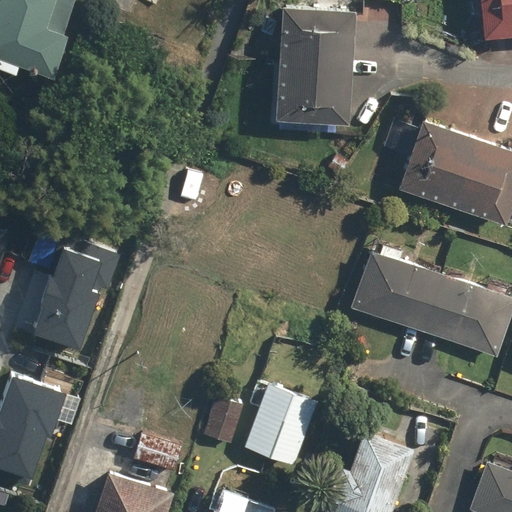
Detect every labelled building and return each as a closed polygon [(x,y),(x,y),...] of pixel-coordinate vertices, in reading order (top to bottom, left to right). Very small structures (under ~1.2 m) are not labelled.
[(56,73),(72,32),(66,30),(77,0),(0,0),(0,67),(15,73),(20,59),(56,73)] [(322,3),(322,1),(301,0),(280,0),(279,14),(274,113),(281,114),(280,127),(335,130),(336,117),(348,118),(355,3),(331,1),(331,4),(322,3)] [(511,0),(479,0),(482,31),(511,29),(511,0)] [(386,144),(409,152),(398,184),(505,219),(511,198),(511,143),(422,113),(419,121),(396,113),(386,144)] [(0,221),(0,249),(9,224),(6,223),(0,221)] [(381,239),(378,248),(371,246),(352,304),(494,352),(511,299),(511,293),(400,255),(403,246),(381,239)] [(91,285),(100,254),(59,242),(33,329),(81,344),(98,287),(91,285)] [(0,464),(35,475),(49,430),(55,432),(69,387),(14,370),(3,404),(0,403),(0,464)] [(250,401),(260,405),(247,444),(296,459),(317,394),(268,378),(267,379),(258,377),(250,401)] [(233,441),(245,402),(214,393),(202,431),(233,441)] [(351,425),(323,511),(388,511),(410,443),(351,425)] [(183,442),(143,430),(135,455),(176,467),(183,442)] [(511,511),(511,456),(498,452),(495,461),(486,457),(469,506),(485,511),(511,511)] [(92,511),(85,511),(77,510),(75,511),(166,511),(174,486),(106,466),(92,511)] [(275,511),(278,503),(220,487),(212,511),(275,511)]
